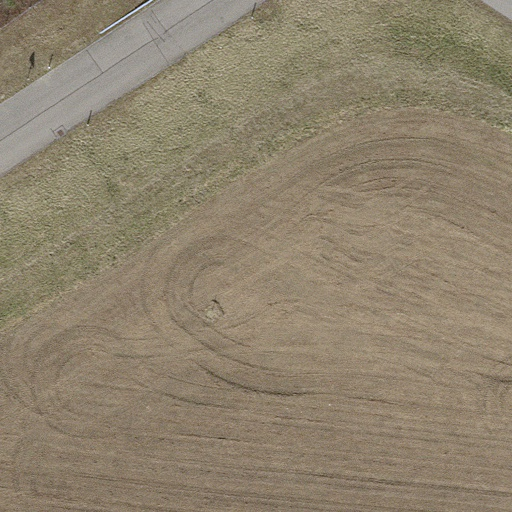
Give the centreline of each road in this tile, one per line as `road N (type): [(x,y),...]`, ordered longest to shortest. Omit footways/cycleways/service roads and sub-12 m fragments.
road 1 (track): [(0,309),(346,94),(461,106),(511,129)]
road 2 (unclassified): [(0,147),(218,0)]
